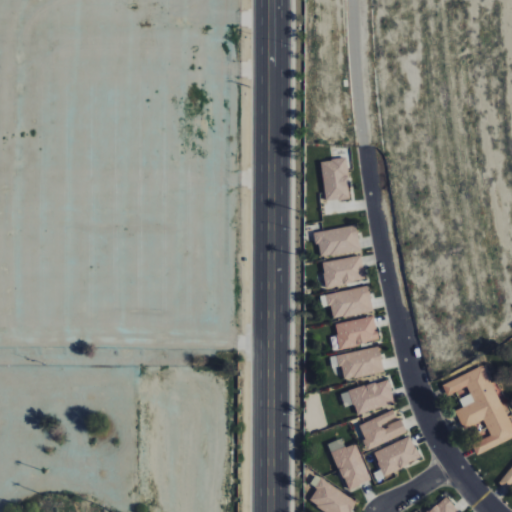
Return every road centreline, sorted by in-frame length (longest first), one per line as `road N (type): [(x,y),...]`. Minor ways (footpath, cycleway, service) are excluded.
road 1 (secondary): [(273,0),(273,511)]
road 2 (residential): [(492,511),(453,463),(418,391),(368,147)]
